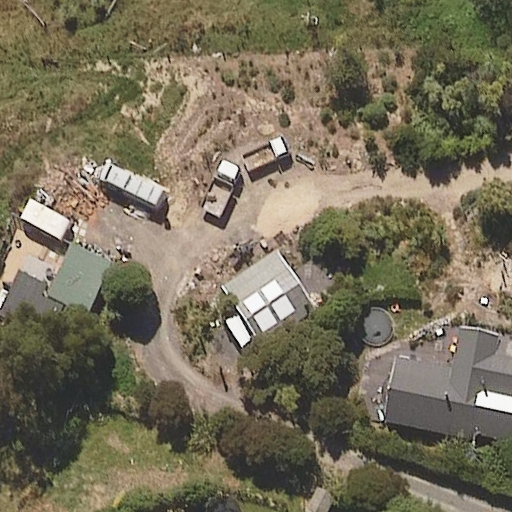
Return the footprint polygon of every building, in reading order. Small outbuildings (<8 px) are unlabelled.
[(270,203),(231,232),(249,255),(287,226),(270,203)] [(111,263),(69,245),(49,293),(91,310),(111,263)] [(308,307),(272,251),(217,286),(234,312),(222,320),(241,349),(308,307)] [(511,332),(456,323),(449,366),(391,356),(381,421),(511,442),(511,332)] [(332,511),(346,491),(322,476),(301,508),(308,511),(332,511)]
